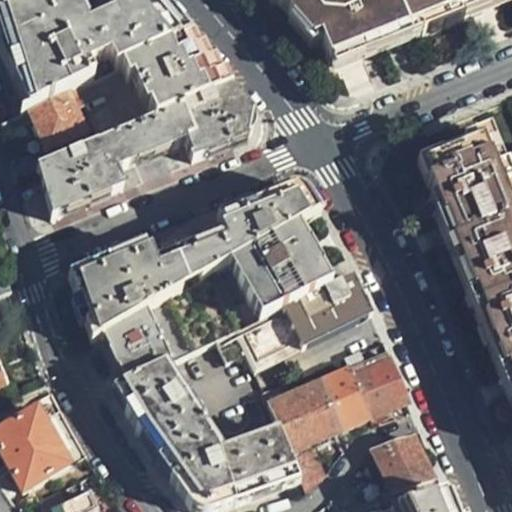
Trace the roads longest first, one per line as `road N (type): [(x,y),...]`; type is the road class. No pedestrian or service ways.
road 1 (tertiary): [(319,144),(429,350),(489,511)]
road 2 (residential): [(30,259),(319,144)]
road 3 (residential): [(147,511),(98,440),(30,259)]
road 4 (residential): [(511,66),(319,144)]
road 5 (tertiary): [(205,0),(319,144)]
